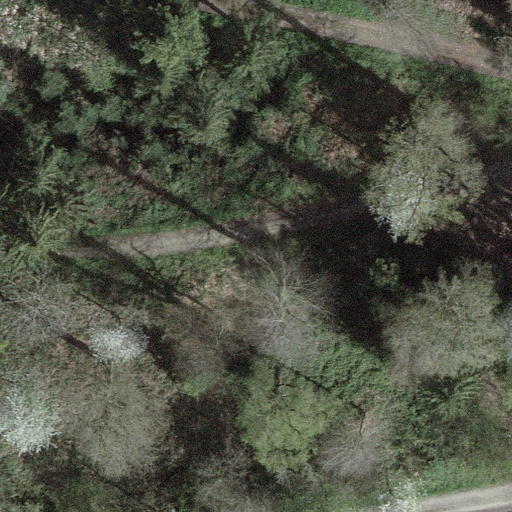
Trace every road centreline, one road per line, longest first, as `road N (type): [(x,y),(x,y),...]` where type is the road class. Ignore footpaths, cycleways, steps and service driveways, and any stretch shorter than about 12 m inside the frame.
road 1 (track): [(0,262),(337,215),(511,158)]
road 2 (track): [(134,0),(511,67)]
